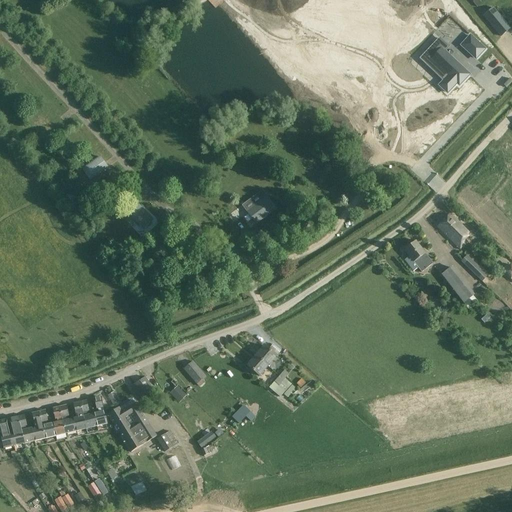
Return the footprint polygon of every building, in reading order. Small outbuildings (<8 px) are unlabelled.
[(482,17),(473,25),(490,45),(500,38),(482,17)] [(473,37),(463,45),(476,60),(485,52),(473,37)] [(446,40),(430,53),(451,78),(440,86),(447,94),(457,85),(459,88),(470,79),(448,53),(453,48),(446,40)] [(480,80),(489,89),(507,70),(498,61),(480,80)] [(49,135),(56,129),(42,113),(35,119),(49,135)] [(90,181),(108,168),(100,156),(82,169),(90,181)] [(267,196),(246,212),(256,225),(277,209),(267,196)] [(128,215),(144,230),(154,220),(139,205),(128,215)] [(438,227),(460,249),(465,244),(462,241),(469,233),(450,215),(438,227)] [(416,241),(404,250),(409,256),(404,260),(413,272),(418,268),(421,273),(433,264),(416,241)] [(488,276),(467,256),(461,261),(482,282),(488,276)] [(511,263),(503,272),(511,281),(511,280),(511,263)] [(452,267),(441,275),(463,304),(464,303),(467,307),(476,299),(474,296),(474,295),(452,267)] [(265,346),(256,356),(268,366),(277,356),(265,346)] [(256,356),(247,366),(259,377),(268,366),(256,356)] [(193,361),(183,370),(196,385),(197,384),(200,387),(205,382),(203,380),(206,377),(193,361)] [(284,371),(279,376),(283,380),(285,378),(286,378),(289,374),(284,371)] [(283,380),(279,376),(271,385),(282,395),(292,385),(285,379),(286,378),(285,378),(283,380)] [(133,385),(142,401),(156,393),(145,377),(133,385)] [(114,393),(108,396),(114,406),(119,403),(114,393)] [(99,413),(93,414),(97,427),(107,424),(104,411),(101,398),(94,399),(97,409),(98,409),(99,413)] [(86,401),(80,402),(86,429),(97,427),(93,414),(88,415),(88,412),(89,412),(86,401)] [(120,408),(108,415),(114,425),(139,410),(135,404),(134,404),(132,401),(120,408)] [(71,412),(73,419),(76,432),(86,429),(80,402),(74,404),(75,411),(71,412)] [(66,406),(59,408),(66,434),(76,432),(73,419),(68,420),(67,417),(69,416),(66,406)] [(251,421),(255,417),(243,406),(232,417),(239,424),(246,417),(251,421)] [(58,422),(52,424),(55,437),(66,434),(59,408),(53,409),(55,420),(57,419),(58,422)] [(139,410),(114,425),(120,434),(145,418),(143,415),(142,415),(139,410)] [(46,411),(39,412),(45,439),(55,437),(52,424),(47,425),(46,422),(48,421),(46,411)] [(37,427),(32,429),(35,442),(45,439),(39,412),(32,414),(35,424),(36,424),(37,427)] [(24,416),(18,417),(25,444),(35,442),(32,429),(26,430),(25,426),(27,426),(24,416)] [(12,434),(11,434),(14,447),(25,444),(18,417),(9,419),(12,434)] [(145,418),(120,434),(125,443),(150,427),(145,418)] [(0,421),(0,434),(1,436),(4,449),(14,447),(11,434),(10,434),(7,420),(0,421)] [(150,427),(125,443),(131,452),(148,442),(145,438),(154,433),(150,427)] [(170,431),(157,440),(165,453),(173,448),(173,447),(178,444),(170,431)] [(201,450),(204,456),(216,451),(214,446),(210,448),(209,447),(201,450)] [(172,471),(180,467),(175,456),(167,460),(172,471)] [(112,480),(117,476),(112,468),(107,472),(112,480)] [(94,482),(103,496),(107,493),(98,479),(94,482)] [(144,482),(132,485),(134,494),(146,491),(144,482)] [(102,495),(94,483),(88,487),(96,499),(102,495)] [(86,501),(80,493),(75,496),(80,505),(86,501)] [(75,504),(68,494),(63,498),(69,508),(75,504)] [(54,501),(61,511),(68,511),(69,511),(61,497),(54,501)]
